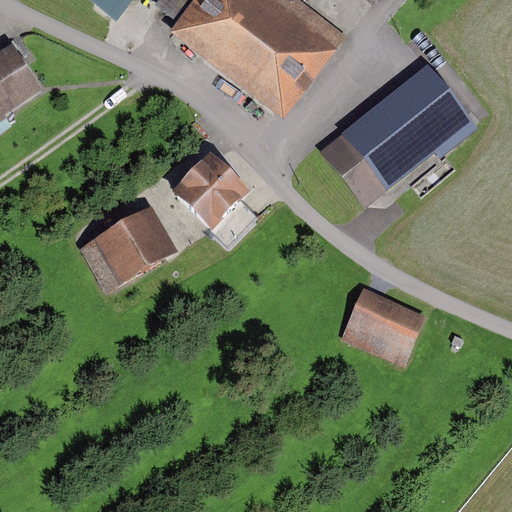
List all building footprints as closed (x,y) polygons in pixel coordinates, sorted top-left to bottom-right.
[(79,0),(117,28),(137,0),(79,0)] [(203,0),(212,6),(190,35),(287,106),(339,35),(291,0),(203,0)] [(360,0),(374,11),(382,0),(360,0)] [(0,116),(38,92),(13,54),(0,62),(0,116)] [(441,81),(333,159),(364,203),(472,125),(441,81)] [(213,163),(178,197),(231,249),(257,223),(241,207),(249,199),(213,163)] [(145,220),(87,252),(110,294),(168,261),(145,220)] [(427,323),(366,297),(354,326),(415,352),(427,323)]
